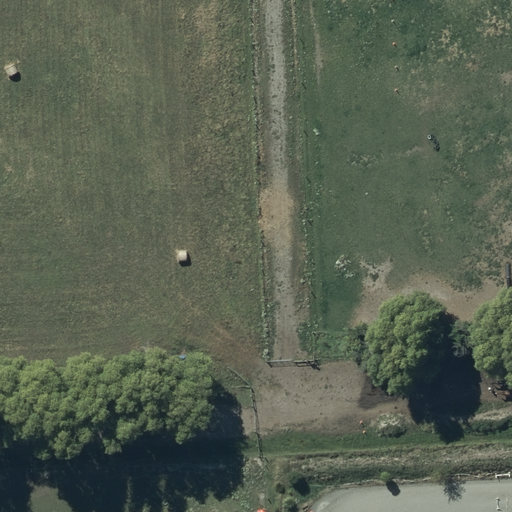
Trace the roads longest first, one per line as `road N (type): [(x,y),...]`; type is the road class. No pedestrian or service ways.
road 1 (unknown): [(511,389),(0,418)]
road 2 (unknown): [(294,402),(274,0)]
